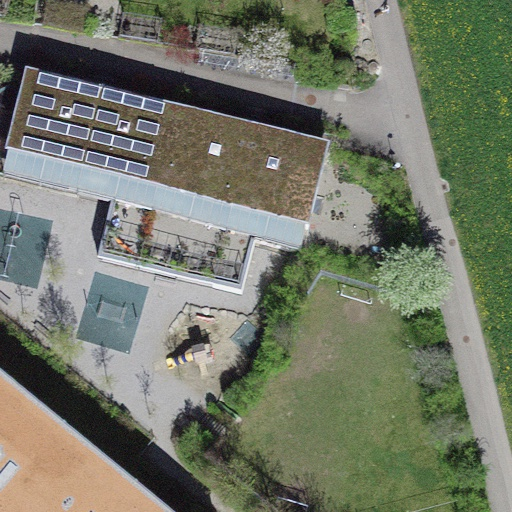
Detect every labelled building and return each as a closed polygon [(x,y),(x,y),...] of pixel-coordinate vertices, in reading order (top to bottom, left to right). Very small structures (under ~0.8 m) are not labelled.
[(82,174),(102,93),(26,75),(7,156),(82,174)] [(156,191),(176,111),(102,93),(82,174),(119,182),(156,191)] [(231,209),(251,129),(176,111),(156,191),(231,209)] [(308,228),(327,147),(251,129),(231,209),(260,216),(308,228)] [(260,216),(119,182),(98,257),(241,293),(260,216)] [(0,511),(128,511),(142,496),(0,379),(0,511)] [(161,511),(142,496),(128,511),(161,511)]
